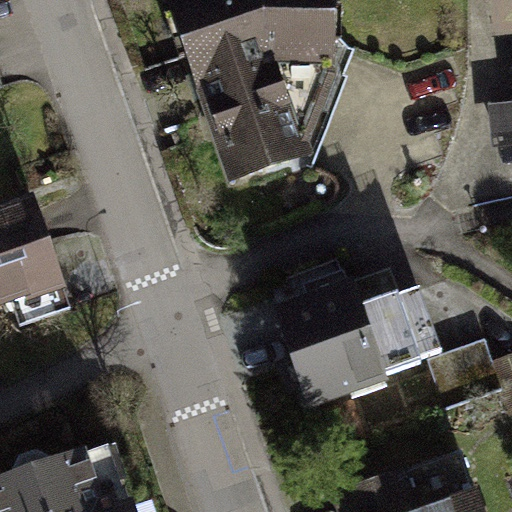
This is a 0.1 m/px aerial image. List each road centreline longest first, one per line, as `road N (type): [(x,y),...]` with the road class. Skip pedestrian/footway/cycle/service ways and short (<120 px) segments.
road 1 (residential): [(55,0),(167,325)]
road 2 (residential): [(460,225),(324,236),(220,283),(167,325)]
road 3 (residential): [(167,325),(233,511)]
road 4 (residential): [(167,325),(0,411)]
